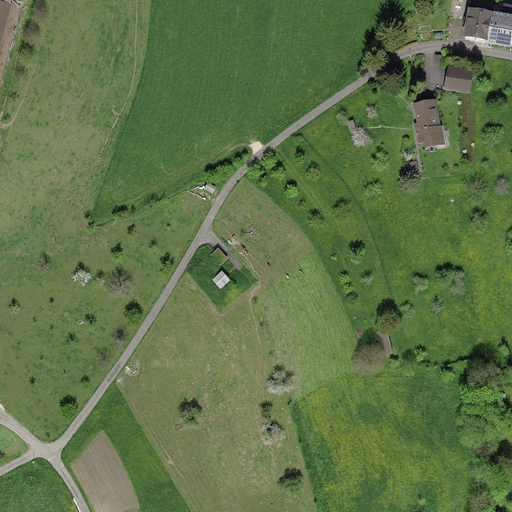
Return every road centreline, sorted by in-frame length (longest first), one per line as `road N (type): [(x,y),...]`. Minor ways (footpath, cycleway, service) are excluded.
road 1 (unclassified): [(51,456),(126,356),(249,161),(371,75)]
road 2 (residential): [(371,75),(410,52),(449,46),(511,57)]
